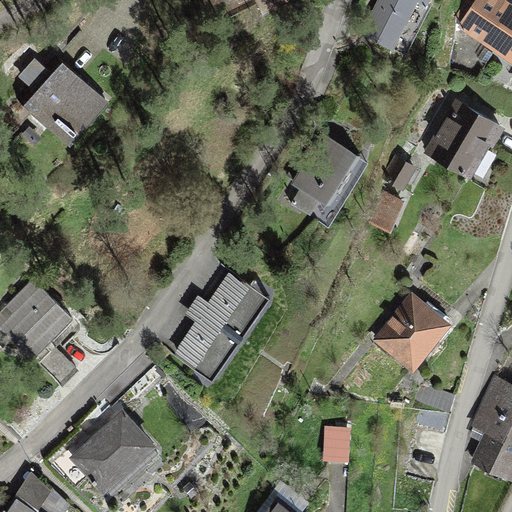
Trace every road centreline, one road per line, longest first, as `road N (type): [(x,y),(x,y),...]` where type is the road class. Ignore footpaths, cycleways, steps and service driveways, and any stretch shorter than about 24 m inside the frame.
road 1 (residential): [(0,470),(138,317),(299,96),(334,0)]
road 2 (residential): [(441,511),(511,246)]
